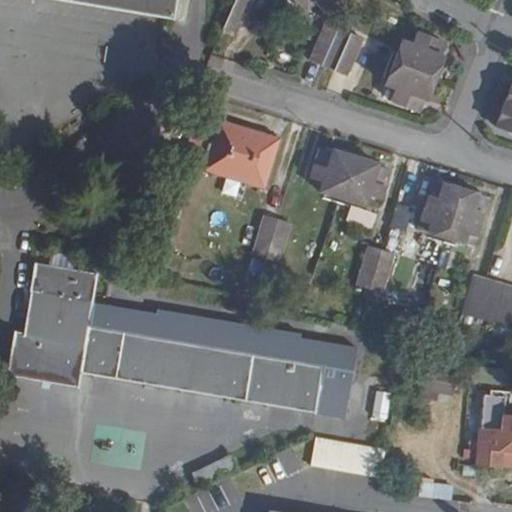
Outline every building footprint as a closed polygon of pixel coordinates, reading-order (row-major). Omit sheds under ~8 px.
[(54,0),(174,20),(176,0),(54,0)] [(295,0),(304,8),(312,1),(320,8),(328,0),(295,0)] [(252,9),(240,4),(226,42),(239,47),(252,9)] [(321,65),(337,29),(326,24),(310,60),(321,65)] [(350,34),(337,29),(321,65),(334,69),(350,34)] [(360,38),(350,34),(334,69),(346,73),(360,38)] [(397,63),(435,78),(443,57),(440,56),(444,45),(417,35),(412,45),(404,42),(397,63)] [(427,97),(435,78),(397,63),(388,84),(395,86),(391,95),(420,107),(427,97)] [(280,145),(218,126),(204,173),(264,194),(280,145)] [(321,189),(342,195),(355,157),(334,151),(332,153),(322,149),(313,177),(323,181),(321,189)] [(355,157),(342,195),(363,202),(366,194),(378,198),(386,170),(375,166),(377,164),(355,157)] [(419,227),(447,235),(460,190),(433,182),(419,227)] [(460,190),(447,235),(472,242),(486,197),(460,190)] [(251,253),(265,258),(276,222),(262,218),(251,253)] [(276,222),(265,258),(276,262),(286,225),(276,222)] [(455,271),(456,245),(423,243),(421,269),(455,271)] [(356,285),(361,286),(369,288),(380,250),(368,247),(356,285)] [(390,253),(380,250),(369,288),(379,291),(390,253)] [(14,332),(6,378),(78,391),(81,375),(344,421),(352,376),(356,350),(302,341),(303,335),(148,307),(146,313),(93,303),(97,276),(35,265),(23,333),(14,332)] [(461,313),(476,317),(486,278),(472,274),(461,313)] [(476,317),(487,320),(498,282),(486,278),(476,317)] [(498,282),(487,320),(501,324),(511,285),(498,282)] [(511,285),(501,324),(511,327),(511,323),(511,285)] [(430,378),(427,392),(449,396),(452,382),(430,378)] [(387,420),(389,392),(375,390),(373,418),(387,420)] [(500,420),(485,419),(483,434),(498,435),(500,420)] [(498,435),(483,434),(478,466),(501,469),(503,452),(511,452),(511,421),(500,420),(498,435)] [(378,476),(383,448),(315,436),(310,465),(378,476)] [(511,452),(503,452),(501,469),(511,470),(511,452)] [(419,498),(452,500),(452,482),(420,480),(419,498)]
